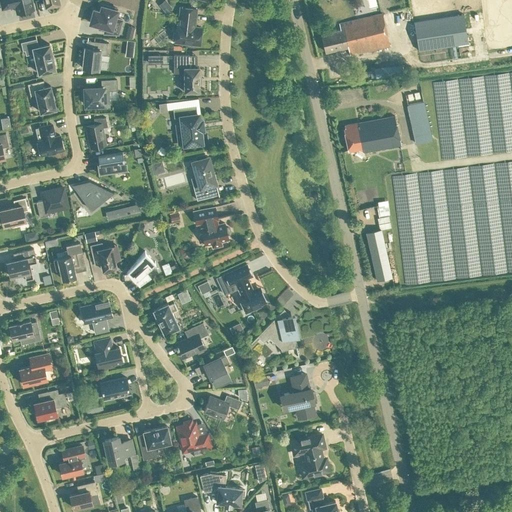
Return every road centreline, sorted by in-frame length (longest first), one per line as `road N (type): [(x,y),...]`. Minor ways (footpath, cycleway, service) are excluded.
road 1 (residential): [(360,293),(319,302),(261,240),(225,110),(230,0)]
road 2 (residential): [(291,0),(360,293)]
road 3 (track): [(511,155),(417,166),(398,107),(379,101),(317,110)]
road 4 (residential): [(65,24),(78,158),(66,170),(0,186)]
road 5 (residential): [(360,293),(401,471)]
road 6 (residential): [(148,412),(179,405),(186,389),(126,303)]
road 7 (residential): [(0,306),(101,284),(117,288),(126,303)]
road 8 (residential): [(148,412),(28,442)]
